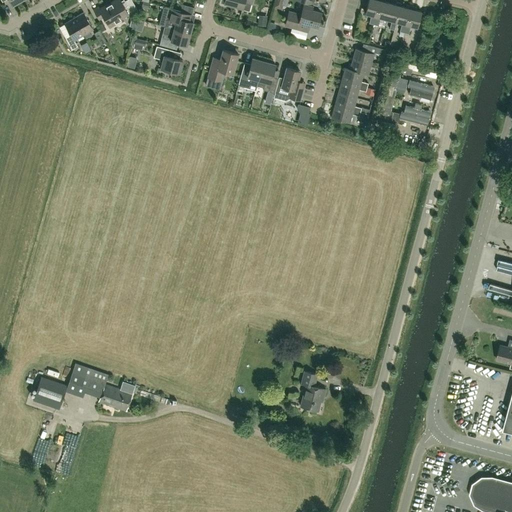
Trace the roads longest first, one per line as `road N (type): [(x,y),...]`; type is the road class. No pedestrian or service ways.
road 1 (unclassified): [(344,511),(481,7)]
road 2 (tertiary): [(437,428),(434,406),(511,120)]
road 3 (residential): [(327,60),(205,27)]
